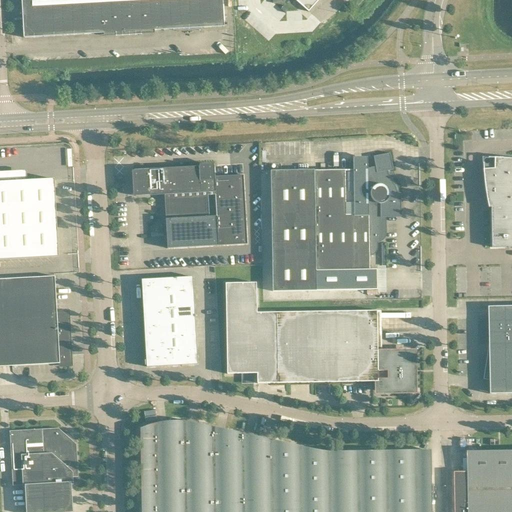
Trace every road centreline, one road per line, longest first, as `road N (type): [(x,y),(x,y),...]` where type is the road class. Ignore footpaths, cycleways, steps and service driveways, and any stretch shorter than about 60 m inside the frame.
road 1 (secondary): [(434,79),(361,83),(273,103),(91,113)]
road 2 (secondary): [(92,124),(435,106)]
road 3 (unclassified): [(442,421),(350,423),(207,390),(108,393)]
road 4 (unclassified): [(442,421),(435,106)]
road 5 (unknown): [(130,165),(241,162),(251,178),(255,233),(230,249),(135,249)]
road 6 (unclassified): [(108,393),(92,124)]
road 7 (unknown): [(0,43),(201,37)]
road 8 (unknown): [(439,284),(409,284),(403,275),(407,165)]
